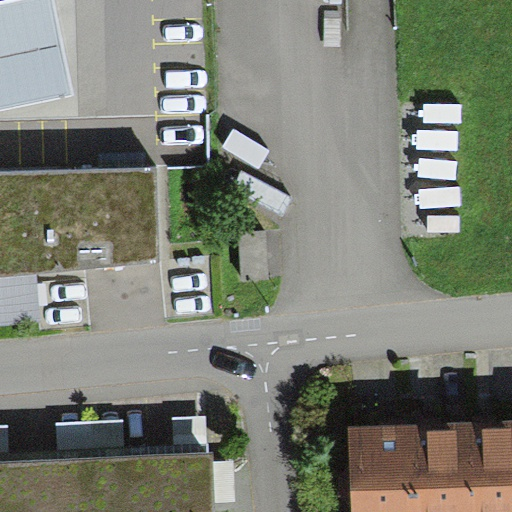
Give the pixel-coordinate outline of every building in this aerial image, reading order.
[(0,0),(0,113),(76,96),(54,0),(0,0)] [(147,174),(0,177),(0,275),(155,262),(147,174)] [(511,511),(511,419),(459,422),(463,511),(511,511)] [(408,425),(410,511),(463,511),(459,422),(408,425)] [(410,511),(408,425),(350,428),(353,511),(410,511)] [(147,461),(149,511),(216,511),(214,458),(147,461)] [(74,464),(75,511),(149,511),(147,461),(74,464)] [(12,466),(13,511),(75,511),(74,464),(12,466)] [(0,466),(0,511),(13,511),(12,466),(0,466)]
